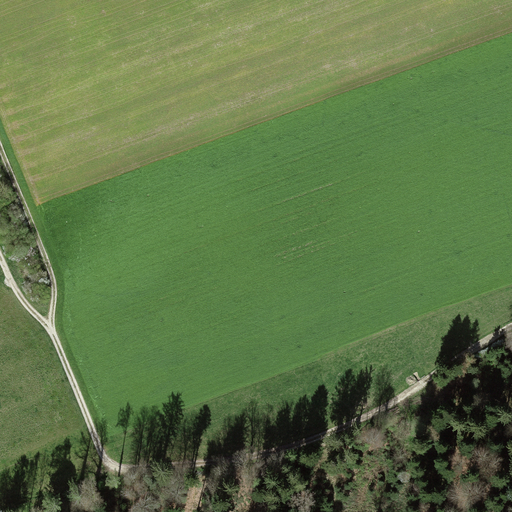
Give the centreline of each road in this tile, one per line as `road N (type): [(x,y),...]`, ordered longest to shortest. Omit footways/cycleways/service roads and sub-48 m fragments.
road 1 (track): [(49,511),(113,482),(310,442),(511,330)]
road 2 (track): [(113,482),(41,331),(0,278)]
road 3 (track): [(0,171),(43,277),(41,331)]
